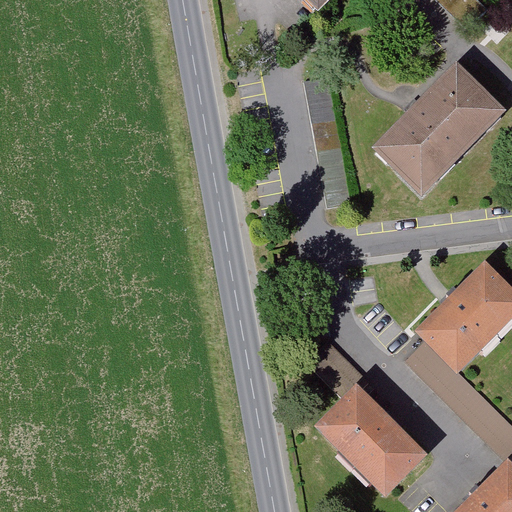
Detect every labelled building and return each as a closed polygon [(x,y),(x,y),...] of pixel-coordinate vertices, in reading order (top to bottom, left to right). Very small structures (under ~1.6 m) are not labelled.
[(297,0),(311,14),(325,0),(297,0)] [(400,109),(364,147),(414,194),(498,111),(446,61),(400,109)] [(440,298),(407,332),(450,374),(511,312),(511,297),(476,262),(440,298)] [(346,384),(305,424),(376,496),(418,452),(346,384)] [(458,495),(442,511),(511,511),(511,476),(493,460),(458,495)]
